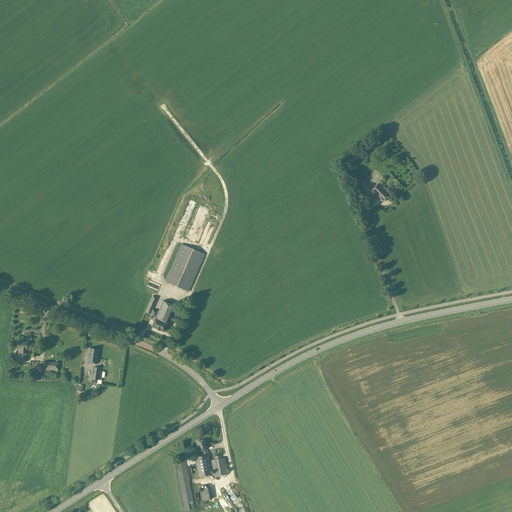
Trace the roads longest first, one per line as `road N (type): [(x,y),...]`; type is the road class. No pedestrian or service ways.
road 1 (secondary): [(220,406),(367,330),(511,299)]
road 2 (track): [(162,105),(226,196),(166,357)]
road 3 (unclassified): [(220,406),(182,365),(0,288)]
road 4 (track): [(511,182),(442,0)]
road 5 (secondary): [(102,481),(220,406)]
